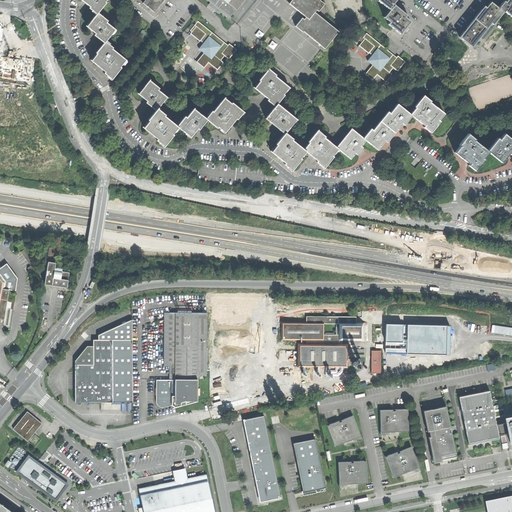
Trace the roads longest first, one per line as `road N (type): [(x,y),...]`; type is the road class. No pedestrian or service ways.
road 1 (residential): [(66,0),(77,58),(103,86),(118,127),(150,157),(165,161),(194,148),(257,153),(291,179),(378,181),(420,207),(464,208)]
road 2 (trunk): [(511,276),(0,194)]
road 3 (trunk): [(0,210),(511,291)]
road 4 (trunk): [(57,345),(97,305),(145,285),(375,285),(511,296)]
road 5 (trunk): [(511,265),(197,194)]
road 6 (unclassified): [(26,386),(91,434),(176,422),(197,430),(215,458),(226,511)]
road 7 (tertiary): [(441,227),(197,194)]
road 8 (tertiary): [(57,345),(93,262),(106,176),(100,162)]
road 9 (tertiary): [(100,162),(47,45)]
